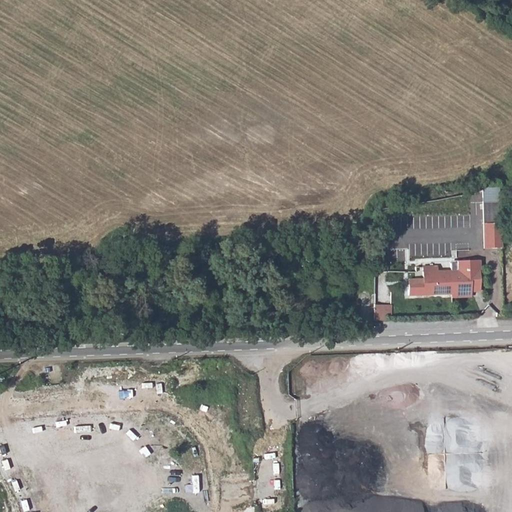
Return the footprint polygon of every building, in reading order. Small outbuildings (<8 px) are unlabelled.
[(485,207),(485,216),(500,214),(500,205),(485,207)] [(472,215),(473,229),(482,228),(481,215),(472,215)] [(406,222),(407,237),(415,237),(414,223),(406,222)] [(486,248),(502,248),(501,224),(484,225),(486,248)] [(421,267),(423,296),(472,294),(472,290),(481,289),(480,261),(461,262),(461,270),(432,271),(432,266),(421,267)] [(392,304),(375,303),(374,318),(392,319),(392,304)] [(188,358),(188,374),(197,374),(197,358),(188,358)]
